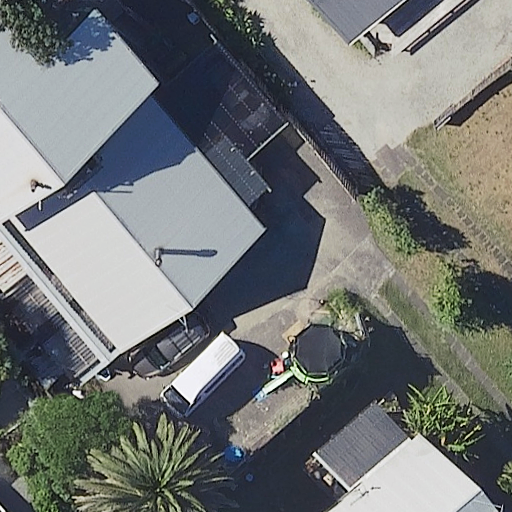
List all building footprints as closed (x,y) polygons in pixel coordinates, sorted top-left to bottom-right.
[(0,0),(0,179),(133,68),(152,52),(109,0),(0,0)] [(373,0),(324,0),(345,24),(373,0)] [(209,27),(144,82),(218,171),(284,117),(209,27)] [(218,171),(144,82),(133,68),(0,179),(0,259),(15,247),(98,347),(255,216),(218,171)] [(462,511),(370,409),(307,465),(342,504),(333,511),(462,511)]
